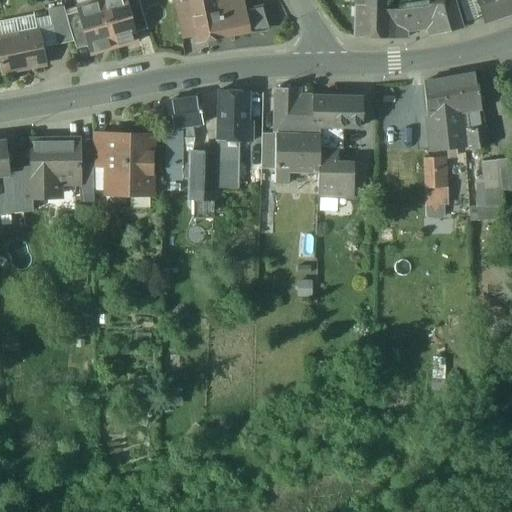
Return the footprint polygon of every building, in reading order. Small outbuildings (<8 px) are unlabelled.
[(102,0),(100,1),(113,47),(137,40),(125,0),(102,0)] [(138,0),(125,0),(135,32),(146,29),(138,0)] [(240,0),(197,0),(195,1),(194,0),(180,0),(180,2),(174,3),(180,34),(193,31),(195,43),(265,29),(260,6),(259,7),(258,2),(242,6),(240,0)] [(453,0),(443,0),(441,1),(441,0),(433,0),(384,6),(356,6),(355,6),(355,9),(354,9),(354,17),(355,17),(354,37),(398,38),(398,33),(427,29),(429,36),(461,27),(453,0)] [(511,0),(475,0),(483,23),(511,13),(511,0)] [(100,1),(75,8),(76,12),(86,46),(89,54),(113,47),(100,1)] [(62,6),(47,10),(50,26),(67,22),(65,15),(62,6)] [(76,12),(65,15),(67,22),(73,41),(75,49),(86,46),(76,12)] [(15,21),(0,24),(0,38),(18,35),(15,21)] [(50,26),(36,29),(36,31),(40,48),(73,41),(67,22),(50,26)] [(0,38),(0,59),(0,61),(0,63),(1,64),(3,72),(43,64),(40,48),(36,31),(18,35),(0,38)] [(475,72),(455,75),(459,112),(460,112),(465,111),(466,119),(481,117),(475,72)] [(455,75),(423,82),(426,116),(427,116),(459,112),(455,75)] [(298,88),(275,89),(274,168),(317,170),(318,170),(318,149),(319,126),(311,126),(312,97),(298,96),(298,88)] [(248,92),(217,91),(215,139),(216,139),(216,140),(237,141),(250,141),(251,122),(247,122),(248,92)] [(198,96),(167,101),(170,123),(171,128),(189,126),(203,123),(198,96)] [(361,98),(312,97),(311,126),(319,126),(342,126),(360,127),(361,98)] [(459,112),(427,116),(430,150),(464,146),(460,112),(459,112)] [(481,117),(466,119),(470,149),(484,147),(486,145),(482,117),(481,117)] [(189,126),(171,128),(171,132),(165,132),(165,163),(181,163),(181,138),(190,136),(189,126)] [(342,126),(319,126),(318,149),(336,149),(342,149),(342,126)] [(107,136),(91,136),(92,167),(107,167),(108,136),(107,136)] [(150,137),(108,136),(107,167),(107,191),(149,192),(150,137)] [(5,140),(0,140),(0,174),(9,174),(8,168),(5,140)] [(79,163),(79,140),(28,141),(28,166),(30,166),(30,197),(31,197),(54,197),(54,180),(72,180),(74,180),(78,180),(80,180),(79,163)] [(237,141),(216,140),(215,155),(214,186),(214,187),(235,188),(237,141)] [(336,149),(318,149),(318,170),(317,170),(317,195),(350,196),(351,169),(335,169),(336,149)] [(215,155),(196,155),(196,198),(212,197),(212,186),(214,186),(215,155)] [(445,157),(423,158),(424,188),(442,187),(441,171),(446,171),(445,157)] [(511,169),(511,158),(480,161),(482,189),(482,194),(475,194),(475,206),(501,204),(500,189),(511,188),(511,169)] [(91,162),(79,163),(80,180),(78,180),(78,204),(92,203),(91,162)] [(181,163),(165,163),(164,177),(181,178),(181,163)] [(9,174),(0,174),(0,214),(32,211),(31,197),(30,197),(30,166),(28,166),(8,168),(9,174)] [(72,180),(54,180),(54,197),(31,197),(32,211),(73,210),(73,196),(74,196),(74,180),(72,180)] [(442,187),(424,188),(424,204),(442,203),(442,187)] [(442,203),(424,204),(425,217),(443,216),(442,203)] [(15,338),(1,339),(2,357),(16,357),(15,338)]
